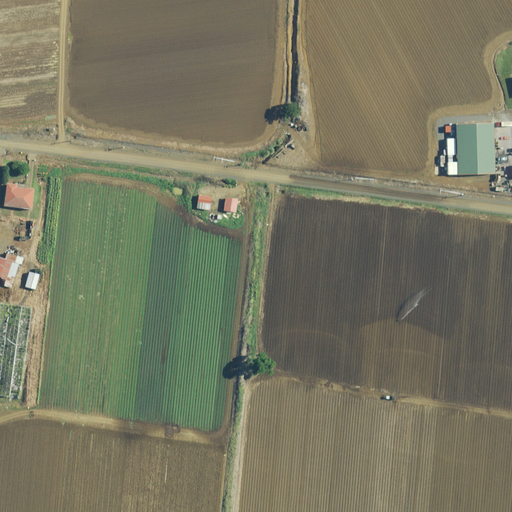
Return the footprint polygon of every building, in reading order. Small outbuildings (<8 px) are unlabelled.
[(493,160),(492,147),(492,121),(454,122),(455,161),(446,161),(446,173),(455,173),(456,174),(493,172),(493,160)] [(14,186),(14,183),(4,182),(1,205),(29,208),(31,188),(30,188),(14,186)] [(199,208),(206,209),(208,209),(210,195),(197,194),(196,207),(199,207),(199,208)] [(237,203),(237,202),(237,200),(236,199),(236,198),(224,197),(222,210),(223,210),(234,211),(235,202),(237,203)] [(0,284),(2,285),(9,287),(17,263),(20,263),(22,257),(15,255),(9,253),(9,251),(7,250),(6,253),(5,252),(3,258),(1,257),(0,257),(0,284)] [(27,287),(31,288),(33,289),(38,274),(28,271),(23,286),(27,287)] [(22,306),(0,303),(0,395),(19,398),(30,307),(22,306)]
